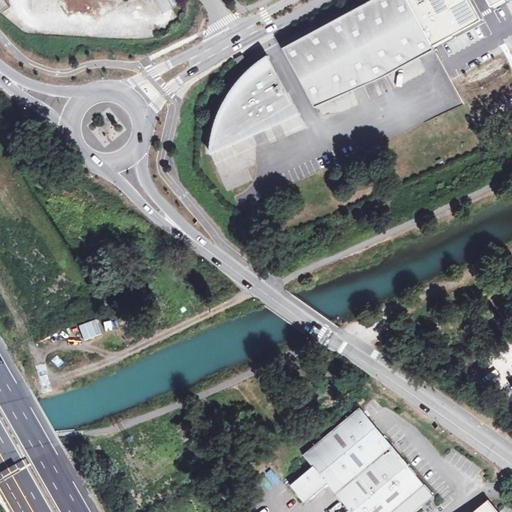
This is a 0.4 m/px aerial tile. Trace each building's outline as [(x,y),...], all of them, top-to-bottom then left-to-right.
[(0,0),(0,11),(8,6),(3,0),(0,0)] [(432,47),(406,0),(373,0),(283,49),(315,108),(385,77),(434,51),(432,47)] [(468,0),(406,0),(432,47),(480,21),(468,0)] [(507,0),(485,0),(491,9),(507,0)] [(245,60),(242,55),(234,59),(236,64),(245,60)] [(211,154),(299,114),(269,57),(257,65),(249,72),(242,80),(236,87),(231,94),(222,109),(219,117),(215,127),(213,135),(212,143),(211,149),(211,154)] [(318,109),(320,116),(347,107),(344,100),(318,109)] [(303,119),(279,128),(283,136),(306,127),(303,119)] [(305,504),(329,485),(349,511),(417,511),(434,500),(364,408),(303,455),(314,469),(291,486),(305,504)] [(0,484),(11,478),(5,468),(0,471),(0,484)] [(497,511),(488,501),(474,511),(497,511)]
